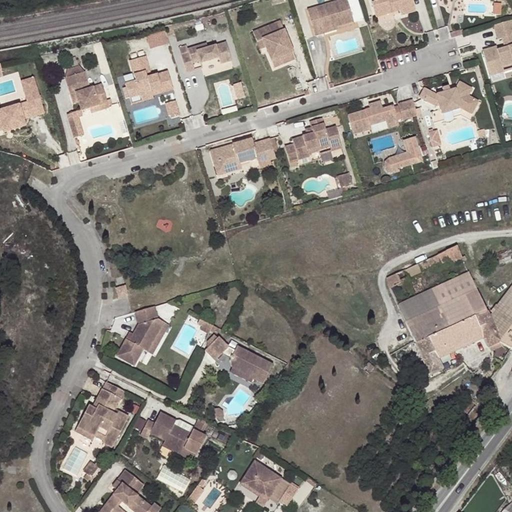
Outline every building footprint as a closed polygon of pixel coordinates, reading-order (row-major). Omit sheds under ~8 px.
[(336,25),(337,27),(355,22),(348,0),(344,0),(310,10),(318,36),(328,33),(325,28),(336,25)] [(372,0),(375,10),(398,4),(400,9),(401,14),(417,9),(413,0),(372,0)] [(398,4),(375,10),(377,15),(400,9),(398,4)] [(511,19),(495,23),(497,39),(511,36),(511,19)] [(338,30),(337,27),(336,25),(325,28),(328,33),(338,30)] [(281,34),(279,27),(255,34),(258,43),(263,42),(266,51),(268,62),(294,56),(286,32),(281,34)] [(147,34),(151,48),(170,42),(166,29),(147,34)] [(464,31),(451,35),(452,39),(465,36),(464,31)] [(182,53),(187,70),(195,68),(192,59),(200,57),(201,61),(220,56),(221,62),(232,58),(227,40),(208,46),(207,41),(188,47),(190,51),(182,53)] [(180,46),(182,53),(190,51),(188,47),(187,43),(180,46)] [(483,49),(486,58),(493,57),(496,66),(511,61),(511,43),(500,47),(499,44),(483,49)] [(126,83),(130,96),(141,92),(141,94),(154,91),(174,86),(170,70),(150,76),(146,65),(150,64),(148,54),(131,59),(137,80),(126,83)] [(295,61),(294,56),(268,62),(270,69),(295,61)] [(493,57),(486,58),(491,76),(511,69),(511,61),(496,66),(493,57)] [(87,77),(68,82),(73,100),(78,98),(80,107),(83,116),(91,113),(109,108),(104,90),(92,93),(87,77)] [(241,80),(234,82),(238,96),(245,94),(241,80)] [(450,88),(441,92),(436,93),(426,86),(421,96),(435,104),(440,103),(441,108),(452,104),(453,111),(463,108),(470,111),(476,96),(470,93),(473,87),(461,80),(457,87),(450,88)] [(439,85),(441,92),(450,88),(449,82),(439,85)] [(141,92),(130,96),(133,103),(155,98),(154,91),(141,94),(141,92)] [(476,96),(470,111),(474,114),(481,98),(476,96)] [(416,108),(413,98),(401,102),(407,118),(418,115),(418,114),(416,108)] [(177,100),(167,103),(170,114),(180,111),(177,100)] [(389,122),(401,118),(397,104),(386,106),(384,100),(369,103),(371,107),(349,113),(354,132),(375,127),(374,123),(388,119),(389,122)] [(0,133),(1,134),(2,136),(23,130),(21,124),(41,118),(37,103),(17,109),(0,113),(0,133)] [(452,104),(441,108),(443,114),(453,111),(452,104)] [(109,108),(91,113),(93,118),(111,113),(109,108)] [(84,122),(82,115),(73,117),(73,118),(68,120),(75,143),(86,140),(81,122),(84,122)] [(321,150),(341,143),(336,125),(327,128),(324,118),(311,121),(312,127),(305,129),(307,135),(294,139),(295,142),(286,144),(290,159),(297,157),(321,150)] [(403,124),(401,118),(389,122),(391,127),(403,124)] [(487,128),(480,130),(482,137),(489,135),(487,128)] [(409,159),(411,164),(423,161),(416,136),(407,139),(411,151),(413,158),(409,159)] [(271,158),(276,157),(274,148),(270,138),(254,143),(252,138),(216,149),(222,168),(236,164),(253,159),(254,163),(259,162),(271,158)] [(408,152),(389,158),(386,160),(384,163),(384,165),(385,167),(386,169),(389,172),(393,172),(400,170),(399,167),(411,164),(409,159),(413,158),(411,151),(407,139),(404,139),(408,152)] [(343,149),(341,143),(321,150),(323,154),(343,149)] [(218,174),(238,168),(236,164),(222,168),(216,149),(211,151),(218,174)] [(271,158),(259,162),(260,166),(272,163),(271,158)] [(341,179),(343,188),(355,185),(352,176),(341,179)] [(461,257),(456,245),(414,265),(417,271),(431,265),(430,263),(438,259),(440,262),(448,258),(450,262),(461,257)] [(385,278),(387,285),(388,288),(406,280),(406,277),(417,271),(414,265),(413,265),(385,278)] [(468,271),(426,291),(455,352),(483,340),(487,349),(499,343),(511,350),(511,290),(490,319),(468,271)] [(129,285),(119,288),(119,289),(120,299),(132,295),(129,285)] [(455,352),(426,291),(396,305),(428,376),(441,370),(437,360),(455,352)] [(139,313),(138,313),(142,327),(138,335),(139,336),(136,341),(130,340),(122,357),(140,366),(144,360),(148,352),(154,354),(168,322),(163,320),(161,312),(154,315),(153,308),(139,313)] [(213,331),(216,326),(203,319),(200,324),(205,326),(203,330),(212,334),(213,331)] [(174,325),(168,322),(154,354),(159,355),(174,325)] [(133,333),(130,340),(136,341),(139,336),(138,335),(133,333)] [(210,349),(221,338),(217,335),(210,342),(210,349)] [(231,365),(233,367),(248,375),(245,381),(252,385),(256,379),(264,384),(276,365),(239,346),(235,351),(231,348),(222,337),(221,338),(210,349),(218,359),(224,354),(232,359),(230,362),(231,365)] [(149,362),(154,354),(148,352),(144,360),(149,362)] [(248,375),(233,367),(230,372),(245,381),(248,375)] [(122,398),(125,390),(108,381),(99,397),(103,400),(99,408),(94,406),(91,405),(81,424),(98,434),(100,431),(110,435),(107,440),(107,441),(116,447),(132,416),(122,411),(120,413),(117,411),(112,409),(113,405),(118,408),(122,398)] [(103,400),(99,397),(94,406),(99,408),(103,400)] [(222,409),(218,409),(219,418),(227,417),(226,411),(222,409)] [(175,427),(178,424),(179,421),(166,413),(159,424),(153,420),(152,423),(146,432),(144,435),(153,441),(156,435),(166,442),(184,452),(187,447),(200,453),(210,436),(205,434),(197,429),(195,433),(183,427),(181,431),(175,427)] [(152,423),(141,417),(136,427),(146,432),(152,423)] [(202,419),(197,429),(205,434),(211,423),(202,419)] [(98,434),(81,424),(79,429),(96,439),(98,434)] [(100,431),(98,434),(107,440),(110,435),(100,431)] [(184,452),(166,442),(165,445),(183,455),(196,462),(200,453),(187,447),(184,452)] [(96,475),(102,466),(94,460),(88,469),(96,475)] [(257,461),(243,482),(263,495),(264,494),(271,498),(274,494),(284,479),(257,461)] [(130,469),(122,479),(126,484),(122,490),(111,505),(119,511),(125,505),(127,501),(141,511),(161,511),(165,507),(160,502),(157,505),(142,493),(136,489),(143,479),(130,469)] [(308,481),(317,487),(320,484),(310,478),(308,481)] [(126,484),(122,479),(117,486),(122,490),(126,484)] [(149,484),(143,479),(136,489),(142,493),(149,484)] [(292,485),(284,479),(274,494),(281,501),(292,485)] [(210,481),(205,480),(200,486),(204,489),(210,481)] [(269,502),(271,498),(264,494),(263,495),(243,482),(242,484),(260,496),(269,502)] [(292,485),(281,501),(289,506),(300,490),(292,485)] [(190,499),(197,504),(207,490),(204,489),(200,486),(190,499)] [(269,502),(260,496),(257,502),(264,507),(269,502)]
